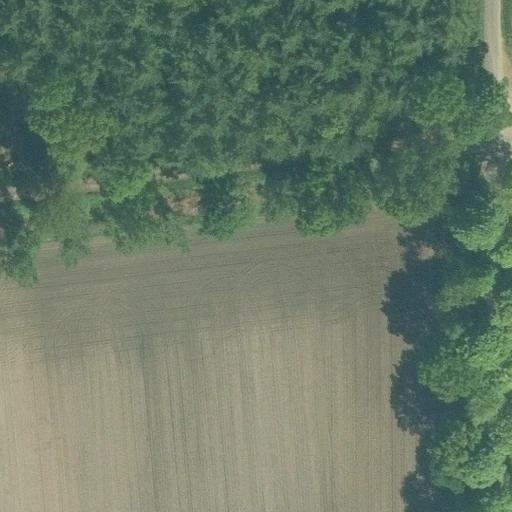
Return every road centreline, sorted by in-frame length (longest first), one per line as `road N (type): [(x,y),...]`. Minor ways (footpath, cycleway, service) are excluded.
road 1 (track): [(492,130),(0,192)]
road 2 (unclassified): [(492,130),(492,511)]
road 3 (unclassified): [(492,0),(492,130)]
